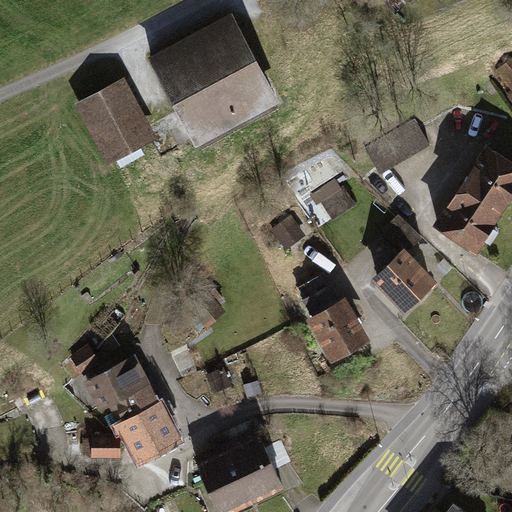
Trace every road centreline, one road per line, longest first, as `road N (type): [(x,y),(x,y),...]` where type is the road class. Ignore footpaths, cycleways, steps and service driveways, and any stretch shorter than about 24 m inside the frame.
road 1 (residential): [(219,0),(0,99)]
road 2 (primary): [(373,511),(502,329)]
